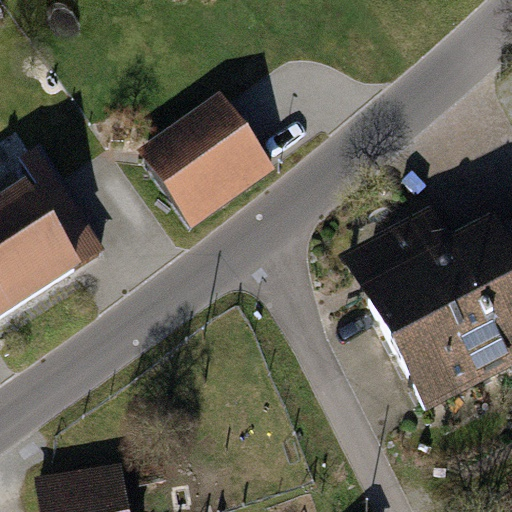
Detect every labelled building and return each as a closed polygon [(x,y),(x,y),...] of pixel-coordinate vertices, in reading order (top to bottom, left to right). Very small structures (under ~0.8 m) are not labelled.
[(140,162),(190,229),(269,170),(219,103),(140,162)] [(455,231),(483,218),(469,188),(441,202),(455,231)] [(0,331),(4,338),(88,279),(31,197),(0,218),(0,331)] [(429,404),(511,361),(511,236),(460,263),(434,215),(352,257),(376,303),(429,404)] [(126,511),(121,475),(42,488),(45,511),(126,511)]
